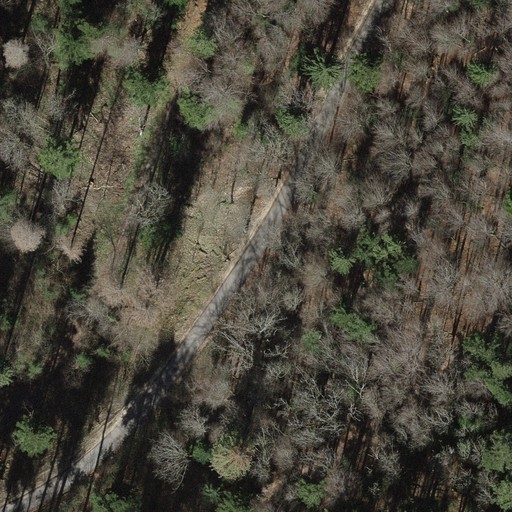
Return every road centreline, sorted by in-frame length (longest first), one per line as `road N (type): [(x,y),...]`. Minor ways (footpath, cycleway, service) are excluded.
road 1 (track): [(391,0),(232,282),(134,411),(78,465),(0,506)]
road 2 (unclassified): [(0,418),(48,379),(69,349),(213,0)]
